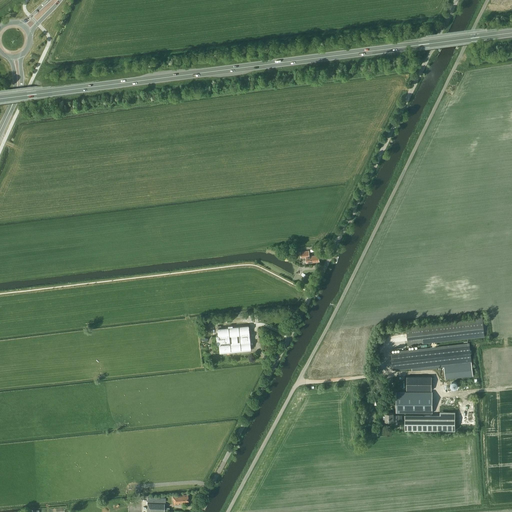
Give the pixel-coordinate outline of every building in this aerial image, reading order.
[(319,255),(315,255),(310,256),(309,250),(301,251),(301,257),(305,256),(306,256),(306,263),(315,262),(315,261),(319,261),(319,260),(320,259),(321,258),(321,256),(319,255)] [(483,322),(483,317),(406,325),(408,345),(485,336),(484,331),(488,331),(487,322),(483,322)] [(232,327),(232,325),(228,326),(228,328),(218,329),(218,336),(216,336),(217,344),(219,344),(220,352),(250,348),(248,326),(232,327)] [(472,361),(470,342),(391,351),(393,370),(444,364),(472,361)] [(472,361),(444,364),(446,379),(473,376),(472,361)] [(432,390),(432,376),(407,376),(407,390),(432,390)] [(432,412),(432,392),(397,392),(397,412),(432,412)] [(405,414),(405,430),(455,430),(455,411),(440,411),(440,414),(432,414),(405,414)] [(188,502),(188,495),(173,496),(174,505),(178,504),(178,503),(188,502)] [(147,503),(147,511),(164,511),(164,507),(164,504),(147,503)]
